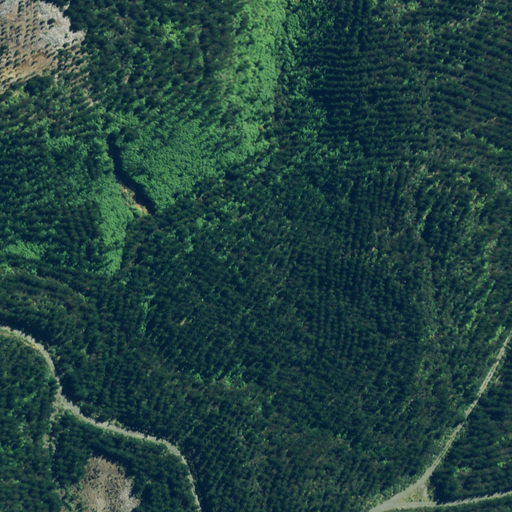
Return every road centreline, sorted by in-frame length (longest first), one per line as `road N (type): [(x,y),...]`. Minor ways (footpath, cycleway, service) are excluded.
road 1 (track): [(0,309),(46,319),(51,407),(105,463),(156,474),(187,511)]
road 2 (track): [(511,340),(424,501)]
